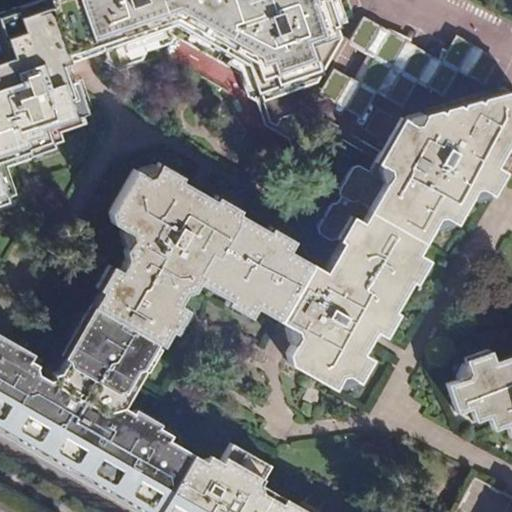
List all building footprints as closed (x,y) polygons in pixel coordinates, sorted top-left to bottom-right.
[(47,5),(45,0),(35,0),(18,6),(20,15),(47,5)] [(54,0),(55,3),(49,5),(67,54),(85,49),(98,44),(82,0),(54,0)] [(82,0),(98,44),(100,51),(156,33),(153,25),(133,31),(128,18),(112,23),(112,26),(98,31),(95,21),(111,15),(109,8),(126,2),(127,5),(142,0),(82,0)] [(291,83),(293,86),(321,76),(311,46),(308,36),(303,38),(299,29),(286,33),(289,46),(275,51),(263,17),(274,14),(269,0),(142,0),(127,5),(126,2),(109,8),(111,15),(95,21),(98,31),(112,26),(112,23),(128,18),(133,31),(153,25),(169,20),(175,18),(187,24),(212,40),(209,45),(243,66),(254,95),(291,83)] [(332,39),(329,31),(326,20),(313,25),(305,3),(312,0),(269,0),(274,14),(263,17),(275,51),(289,46),(286,33),(299,29),(303,38),(308,36),(311,46),(332,39)] [(329,31),(338,29),(327,0),(312,0),(305,3),(313,25),(326,20),(329,31)] [(0,202),(6,201),(0,181),(0,157),(23,149),(26,156),(54,147),(47,125),(85,111),(75,79),(71,80),(65,63),(70,61),(67,54),(49,5),(47,5),(20,15),(18,6),(0,12),(0,31),(5,46),(8,53),(0,55),(0,202)] [(331,79),(322,93),(367,118),(384,87),(409,101),(422,79),(448,94),(463,68),(488,82),(501,60),(456,38),(445,57),(386,23),(367,13),(352,39),(378,55),(365,76),(344,65),(340,69),(331,79)] [(303,118),(295,92),(293,86),(291,83),(254,95),(243,66),(209,45),(212,40),(187,24),(175,18),(169,20),(173,30),(179,33),(179,39),(238,72),(247,101),(252,104),(262,131),(287,144),(303,118)] [(176,43),(179,39),(179,33),(173,30),(169,20),(153,25),(156,33),(100,51),(103,58),(106,58),(103,64),(116,71),(143,62),(146,54),(176,43)] [(345,41),(340,28),(338,29),(329,31),(332,39),(311,46),(321,76),(293,86),(295,92),(323,83),(345,41)] [(460,32),(456,38),(501,60),(503,56),(460,32)] [(511,94),(503,89),(409,117),(428,129),(432,121),(455,115),(488,105),(504,101),(511,105),(511,94)] [(385,307),(397,286),(403,276),(411,281),(415,284),(427,263),(419,253),(441,217),(455,224),(476,190),(480,182),(475,171),(481,162),(492,167),(511,133),(511,105),(504,101),(488,105),(455,115),(432,121),(428,129),(409,117),(405,115),(385,148),(383,148),(371,168),(361,162),(354,167),(316,232),(318,239),(330,247),(338,245),(341,247),(349,251),(331,280),(323,276),(301,262),(307,250),(270,229),(267,233),(264,239),(245,227),(235,221),(237,216),(239,212),(216,198),(214,202),(211,208),(176,188),(180,183),(182,178),(158,164),(153,175),(145,177),(134,171),(109,212),(112,224),(127,233),(129,242),(123,251),(127,261),(120,272),(109,267),(96,290),(97,293),(105,295),(107,303),(122,312),(124,317),(138,326),(142,323),(164,336),(167,331),(174,335),(187,313),(178,306),(185,294),(190,292),(196,286),(200,275),(230,292),(224,302),(223,306),(247,321),(256,308),(286,326),(299,333),(291,346),(286,353),(289,365),(332,390),(339,378),(350,376),(357,381),(370,359),(361,353),(366,344),(362,341),(368,329),(373,333),(383,338),(397,315),(393,312),(385,307)] [(489,192),(511,154),(511,133),(492,167),(481,162),(475,171),(480,182),(476,190),(489,192)] [(158,164),(134,171),(145,177),(153,175),(158,164)] [(214,202),(180,183),(176,188),(211,208),(214,202)] [(247,226),(251,224),(237,216),(235,221),(245,227),(247,226)] [(267,233),(251,224),(247,226),(245,227),(264,239),(267,233)] [(349,251),(341,247),(323,276),(331,280),(349,251)] [(200,275),(196,286),(224,302),(230,292),(200,275)] [(403,276),(397,286),(385,307),(393,312),(401,299),(411,281),(403,276)] [(97,293),(88,307),(122,327),(152,344),(157,347),(164,336),(142,323),(138,326),(124,317),(122,312),(107,303),(105,295),(97,293)] [(151,511),(155,511),(190,450),(165,435),(167,430),(154,422),(153,417),(133,406),(132,409),(121,402),(117,402),(115,399),(132,370),(137,369),(152,344),(122,327),(88,307),(58,357),(63,360),(56,370),(51,370),(51,375),(46,376),(35,369),(34,362),(27,357),(31,351),(0,332),(0,425),(40,449),(51,431),(61,436),(68,459),(65,463),(151,511)] [(299,333),(286,326),(291,346),(299,333)] [(366,344),(373,333),(368,329),(362,341),(366,344)] [(508,360),(511,357),(511,337),(511,338),(511,342),(511,346),(492,353),(498,370),(509,366),(508,360)] [(511,357),(508,360),(509,366),(498,370),(492,353),(488,355),(485,346),(461,355),(464,363),(461,372),(441,379),(453,408),(463,406),(468,417),(481,413),(486,427),(499,422),(504,434),(511,430),(511,357)] [(40,449),(65,463),(68,459),(61,436),(51,431),(40,449)] [(310,511),(295,502),(285,504),(263,492),(262,484),(272,467),(233,445),(223,462),(217,458),(209,460),(190,450),(155,511),(310,511)]
